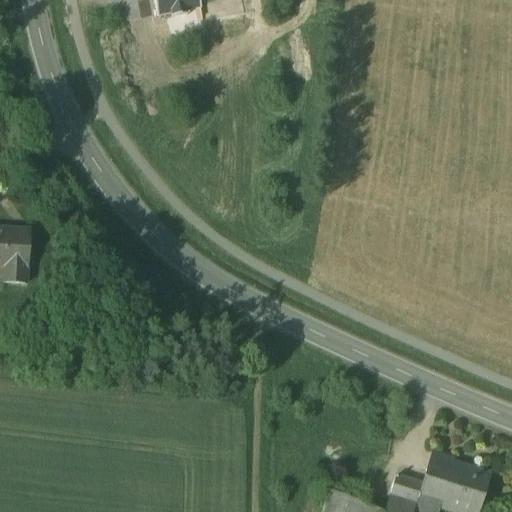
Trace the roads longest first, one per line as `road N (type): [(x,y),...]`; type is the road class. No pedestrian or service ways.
road 1 (secondary): [(32,0),(55,98),(92,168),(164,256),(261,312),(511,418)]
road 2 (track): [(261,312),(257,511)]
